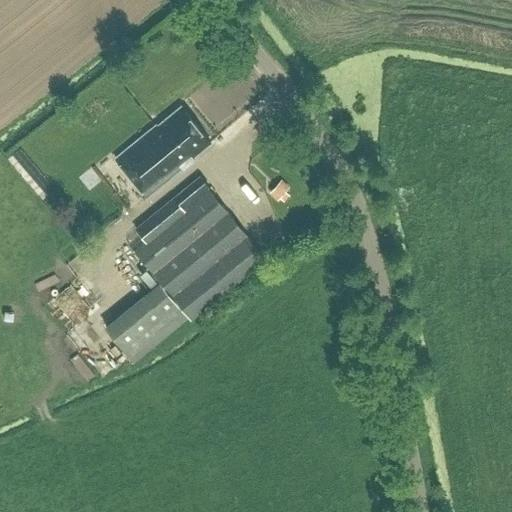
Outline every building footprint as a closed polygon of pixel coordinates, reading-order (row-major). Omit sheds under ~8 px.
[(84,156),(145,123),(124,85),(35,134),(64,186),(92,171),(84,156)] [(157,126),(155,123),(114,157),(146,196),(187,162),(188,164),(195,158),(192,155),(209,142),(180,107),(157,126)] [(129,234),(129,243),(133,247),(158,278),(189,316),(191,318),(266,257),(198,174),(174,194),(175,196),(150,216),(129,234)] [(281,179),(273,190),(282,197),(290,185),(281,179)] [(150,195),(157,206),(170,197),(162,187),(150,195)] [(189,316),(158,278),(101,321),(133,360),(189,316)]
